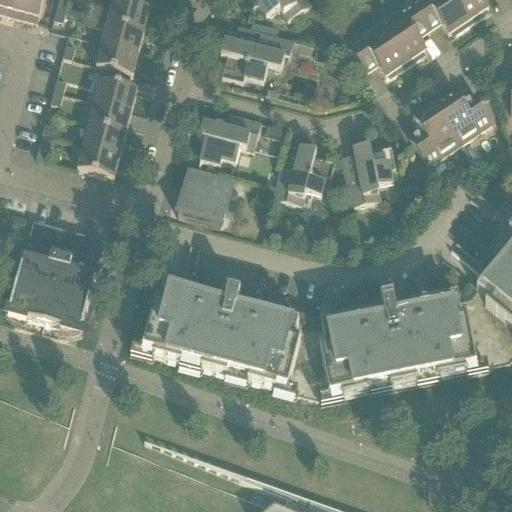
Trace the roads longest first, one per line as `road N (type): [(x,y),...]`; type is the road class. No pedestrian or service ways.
road 1 (residential): [(511,37),(383,118),(353,128),(311,132),(176,95)]
road 2 (residential): [(144,212),(165,236),(339,279),(395,269),(458,213)]
road 3 (residential): [(51,511),(82,462),(144,212)]
road 4 (residential): [(0,173),(144,212)]
road 5 (residential): [(0,39),(27,47),(0,155)]
road 6 (residential): [(144,212),(176,95)]
